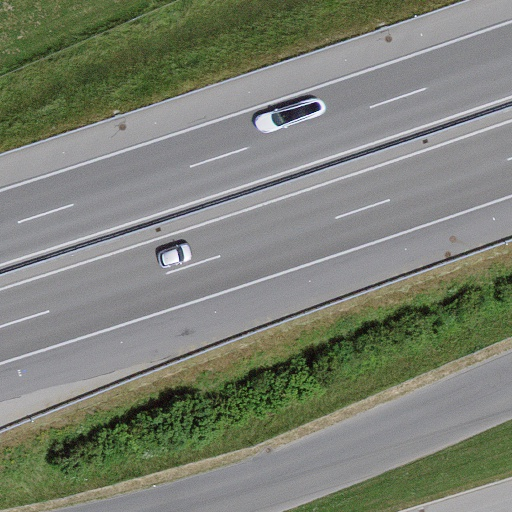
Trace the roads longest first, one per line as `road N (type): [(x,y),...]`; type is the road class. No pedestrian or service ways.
road 1 (motorway): [(511,59),(0,227)]
road 2 (motorway): [(0,324),(511,156)]
road 3 (unclassified): [(165,511),(296,473),(511,386)]
